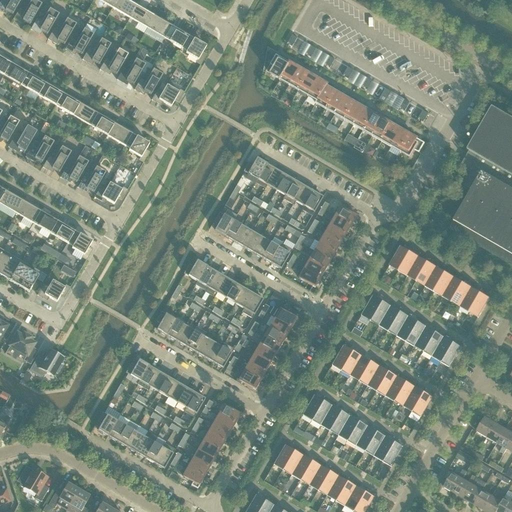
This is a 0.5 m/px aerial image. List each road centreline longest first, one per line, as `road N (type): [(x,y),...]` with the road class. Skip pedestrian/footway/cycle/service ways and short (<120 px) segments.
road 1 (residential): [(177,123),(0,24)]
road 2 (residential): [(487,61),(400,210),(379,216)]
road 3 (residential): [(0,288),(61,325),(120,220)]
road 4 (residential): [(159,511),(54,452),(0,455)]
road 5 (residential): [(81,431),(210,508)]
road 6 (residential): [(263,414),(135,340)]
road 7 (residential): [(321,313),(195,240)]
road 8 (residential): [(379,216),(259,145)]
road 9 (residential): [(0,154),(120,220)]
road 10 (unclassified): [(415,490),(476,382)]
road 11 (unclassified): [(487,61),(381,0)]
